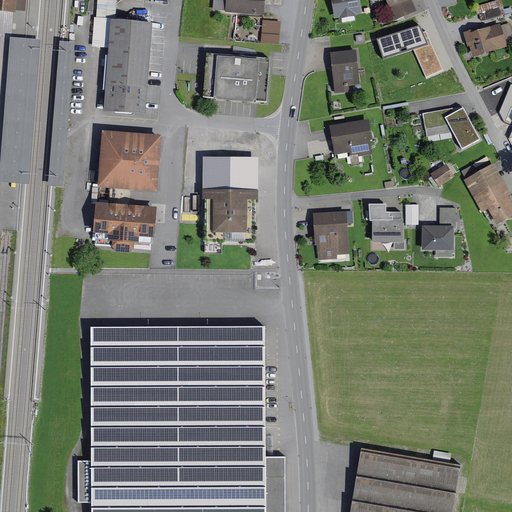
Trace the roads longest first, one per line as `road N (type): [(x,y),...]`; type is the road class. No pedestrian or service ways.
road 1 (unclassified): [(308,511),(288,268),(288,128)]
road 2 (residential): [(288,128),(178,113),(169,83),(179,0)]
road 3 (residential): [(434,0),(511,167)]
road 4 (unclassified): [(288,128),(306,0)]
